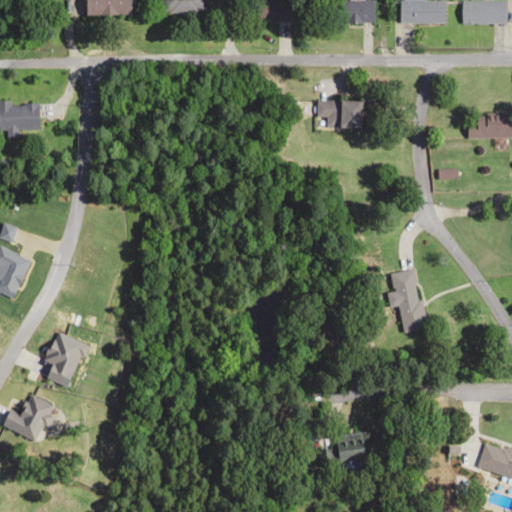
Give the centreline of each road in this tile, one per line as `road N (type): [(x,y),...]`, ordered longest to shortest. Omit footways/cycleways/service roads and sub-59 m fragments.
road 1 (residential): [(0,367),(50,285),(78,192),(90,73),(103,60),(511,59)]
road 2 (residential): [(417,61),(425,211),(511,346)]
